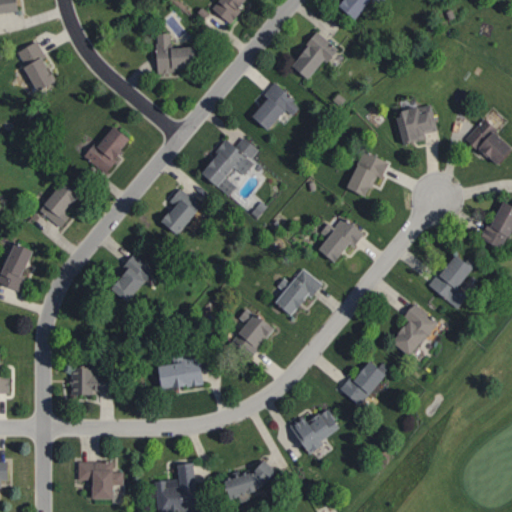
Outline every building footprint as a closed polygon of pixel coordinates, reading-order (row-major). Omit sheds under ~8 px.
[(13,0),(0,0),(0,10),(14,10),(13,0)] [(211,0),(206,8),(227,22),(236,8),(232,6),(235,0),(211,0)] [(363,0),(328,0),(345,18),(363,0)] [(284,66),(302,77),(316,56),(324,61),(335,46),(309,28),(284,66)] [(152,72),(170,72),(170,63),(186,63),(186,45),(167,45),(167,31),(151,31),(152,72)] [(38,56),(41,55),(33,39),(12,49),(30,87),(48,79),(38,56)] [(262,128),(277,106),(288,114),(296,102),(268,82),(244,116),(262,128)] [(395,141),(409,138),(410,140),(421,138),(420,132),(433,129),(427,102),(389,109),(395,141)] [(109,156),(123,136),(104,123),(81,156),(102,170),(111,158),(109,156)] [(473,144),(496,166),(511,150),(511,146),(488,126),(473,144)] [(212,185),(225,162),(241,172),(249,160),(247,158),(255,146),(238,136),(232,145),(218,137),(195,174),(212,185)] [(384,160),(356,149),(341,187),(359,194),(368,172),(378,176),(384,160)] [(214,184),(254,215),(262,205),(254,199),(256,196),(251,193),(263,178),(258,174),(263,167),(252,158),(240,173),(229,165),(214,184)] [(35,210),(58,223),(65,210),(59,207),(69,189),(52,180),(35,210)] [(169,202),(153,219),(168,233),(196,204),(176,185),(164,198),(169,202)] [(511,205),(504,201),(484,239),(503,249),(511,231),(511,205)] [(342,240),(349,244),(358,231),(337,217),(331,226),(323,221),(316,231),(321,234),(311,249),(328,260),(342,240)] [(25,247),(6,240),(0,256),(0,283),(17,290),(23,275),(16,273),(25,247)] [(103,282),(116,298),(148,272),(131,250),(119,260),(124,266),(103,282)] [(456,254),(429,285),(458,308),(469,295),(459,287),(474,267),(456,254)] [(318,283),(300,266),(288,279),(282,274),(273,283),(278,288),(267,300),(282,314),(302,291),(307,296),(318,283)] [(226,341),(248,355),(268,326),(240,307),(234,316),(241,320),(226,341)] [(392,341),(410,356),(439,322),(420,307),(392,341)] [(148,364),(152,389),(198,381),(194,356),(148,364)] [(341,388),(362,404),(387,374),(371,361),(355,379),(350,376),(341,388)] [(92,393),(92,373),(83,373),(83,364),(66,364),(66,393),(92,393)] [(293,426),(308,452),(342,428),(329,410),(308,422),(305,418),(293,426)] [(224,478),(252,472),(266,459),(280,471),(262,488),(230,499),(224,478)] [(79,460),(114,460),(114,471),(124,471),(124,484),(114,484),(114,500),(92,500),(92,480),(79,480),(79,460)] [(157,511),(155,482),(180,479),(178,464),(195,463),(199,511),(185,511),(157,511)]
